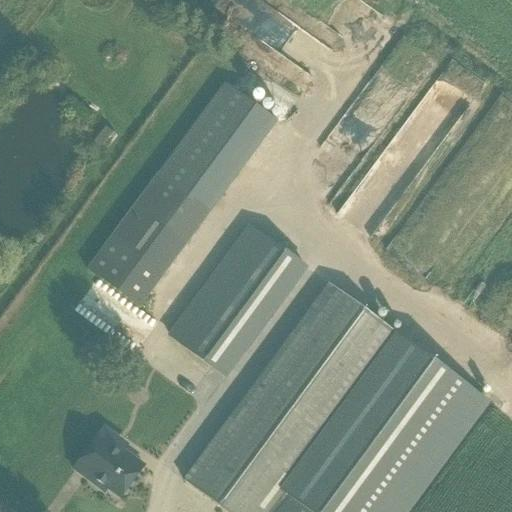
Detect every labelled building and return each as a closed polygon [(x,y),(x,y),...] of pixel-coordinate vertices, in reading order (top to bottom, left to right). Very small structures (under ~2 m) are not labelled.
[(35,46),(30,52),(44,64),(49,57),(35,46)] [(298,112),(258,84),(196,171),(236,199),(298,112)] [(77,103),(71,111),(89,124),(95,116),(77,103)] [(95,145),(94,146),(95,147),(101,151),(116,133),(109,127),(95,145)] [(135,207),(87,271),(139,310),(186,245),(135,207)] [(170,336),(232,379),(311,265),(250,222),(170,336)] [(405,511),(487,402),(329,285),(183,482),(224,511),(405,511)] [(73,470),(98,488),(105,493),(107,490),(120,500),(142,471),(97,438),(73,470)]
